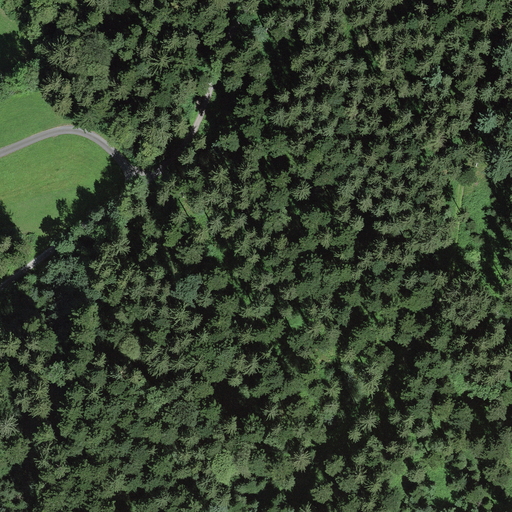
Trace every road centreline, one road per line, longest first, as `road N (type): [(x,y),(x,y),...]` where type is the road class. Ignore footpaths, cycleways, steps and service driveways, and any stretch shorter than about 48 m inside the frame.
road 1 (track): [(297,0),(240,83),(136,189)]
road 2 (track): [(136,189),(0,287)]
